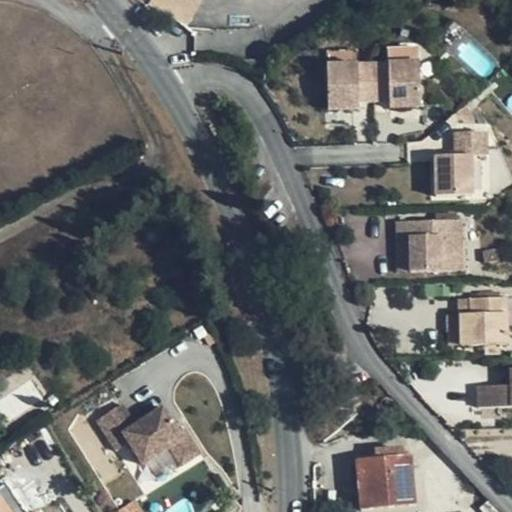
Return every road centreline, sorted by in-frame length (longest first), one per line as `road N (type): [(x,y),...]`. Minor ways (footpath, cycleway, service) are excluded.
road 1 (residential): [(510,511),(366,351),(300,176),(250,89),(212,72),(169,80)]
road 2 (unclassified): [(292,511),(296,489),(255,276),(169,80)]
